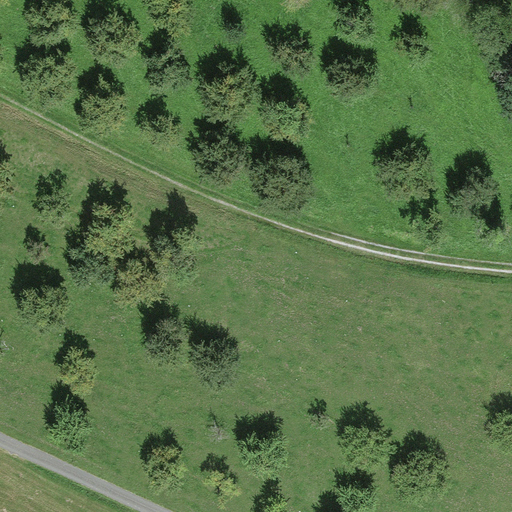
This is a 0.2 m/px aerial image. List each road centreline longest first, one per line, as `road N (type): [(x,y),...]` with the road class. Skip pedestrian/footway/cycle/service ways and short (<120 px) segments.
road 1 (track): [(0,93),(270,217),(372,249),(511,268)]
road 2 (residential): [(0,433),(171,511)]
